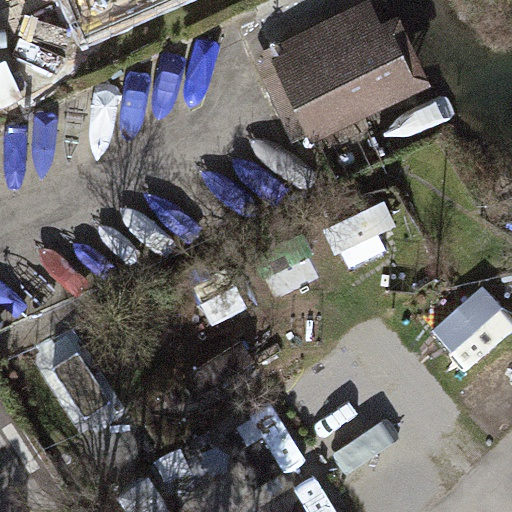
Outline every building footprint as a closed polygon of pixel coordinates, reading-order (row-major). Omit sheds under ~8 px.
[(81,0),(91,23),(144,0),(81,0)] [(368,4),(275,49),(314,130),(407,85),(368,4)] [(435,316),(456,366),(511,342),(511,315),(500,288),(435,316)] [(291,390),(328,436),(383,391),(346,345),(291,390)] [(255,485),(307,453),(279,407),(227,440),(255,485)] [(354,470),(393,442),(370,410),(330,437),(354,470)] [(205,507),(218,500),(223,511),(272,511),(268,502),(319,477),(310,459),(249,489),(227,443),(184,464),(205,507)] [(360,491),(374,511),(432,511),(459,493),(424,445),(360,491)] [(272,506),(275,511),(346,511),(327,477),(272,506)]
